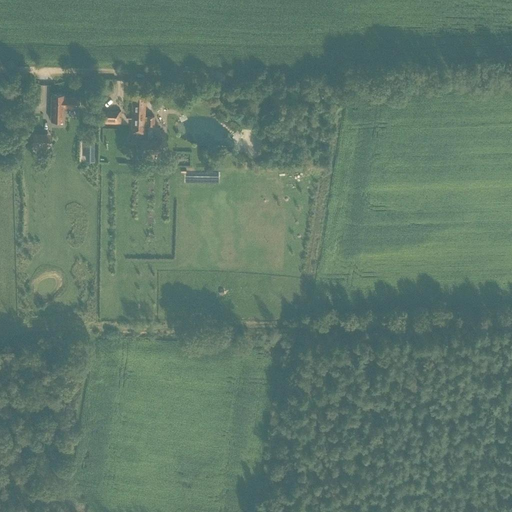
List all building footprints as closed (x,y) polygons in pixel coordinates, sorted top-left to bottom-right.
[(51,95),(51,105),(50,121),(63,122),(63,107),(76,108),(76,98),(63,98),(64,95),(51,95)] [(131,125),(131,133),(144,133),(144,123),(146,123),(146,128),(147,128),(148,129),(152,129),(153,128),(154,128),(154,116),(146,116),(146,117),(144,117),(145,97),(132,97),(132,107),(131,125)] [(102,111),(101,123),(120,124),(121,112),(102,111)] [(52,144),(52,145),(52,148),(60,148),(60,141),(61,140),(61,129),(52,129),(52,140),(53,140),(53,144),(52,144)] [(32,132),(32,147),(42,147),(42,133),(32,132)] [(141,140),(141,153),(161,154),(161,141),(141,140)]
